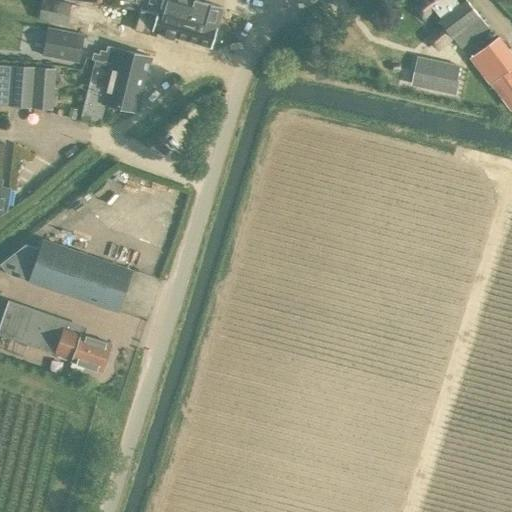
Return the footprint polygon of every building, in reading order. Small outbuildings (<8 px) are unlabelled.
[(71,3),(53,0),(40,0),(38,21),(66,26),(71,3)] [(172,15),(171,18),(216,31),(223,8),(192,0),(160,0),(158,11),(172,15)] [(466,0),(411,0),(410,1),(424,20),(433,14),(453,39),(454,38),(461,49),(488,28),(466,0)] [(216,31),(171,18),(169,18),(168,23),(141,18),(136,36),(168,44),(169,39),(209,51),(216,31)] [(79,64),(85,34),(47,27),(41,56),(79,64)] [(438,30),(427,40),(435,48),(446,39),(438,30)] [(511,52),(499,35),(470,57),(490,83),(491,82),(511,109),(511,108),(511,52)] [(114,63),(113,66),(127,70),(126,75),(144,79),(150,56),(118,48),(107,46),(106,51),(100,49),(98,54),(93,53),(92,59),(104,62),(104,61),(114,63)] [(418,56),(414,73),(457,82),(461,65),(418,56)] [(52,110),(53,98),(56,67),(38,65),(38,67),(34,67),(35,66),(12,65),(0,64),(0,105),(9,106),(32,108),(52,110)] [(127,70),(113,66),(108,86),(91,81),(83,115),(101,119),(105,103),(136,110),(136,109),(144,79),(126,75),(127,70)] [(0,188),(13,190),(16,159),(30,160),(32,146),(0,142),(0,188)] [(0,264),(7,274),(28,281),(27,282),(119,313),(133,269),(42,238),(39,248),(25,244),(0,263),(0,264)] [(71,360),(102,371),(111,343),(82,333),(83,329),(46,316),(47,314),(8,300),(0,323),(0,335),(53,353),(72,358),(71,360)]
